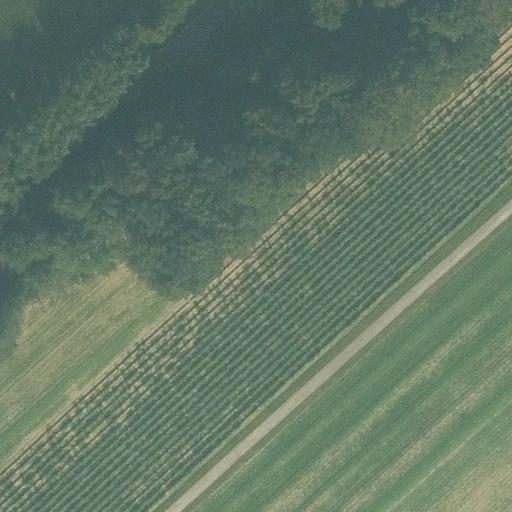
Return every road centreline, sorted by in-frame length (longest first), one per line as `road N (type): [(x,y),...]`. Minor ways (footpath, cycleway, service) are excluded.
road 1 (track): [(511,198),(168,511)]
road 2 (track): [(132,0),(0,112)]
